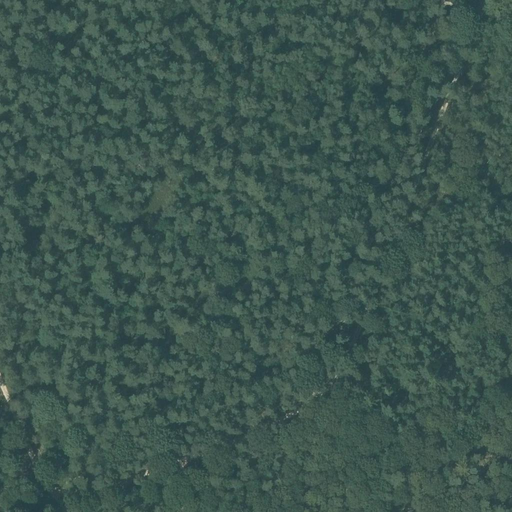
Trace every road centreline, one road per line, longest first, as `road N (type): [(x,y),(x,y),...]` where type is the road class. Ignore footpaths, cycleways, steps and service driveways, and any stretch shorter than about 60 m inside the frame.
road 1 (track): [(484,0),(328,389),(280,421),(177,462),(74,494),(52,492),(19,511)]
road 2 (track): [(66,511),(0,386)]
